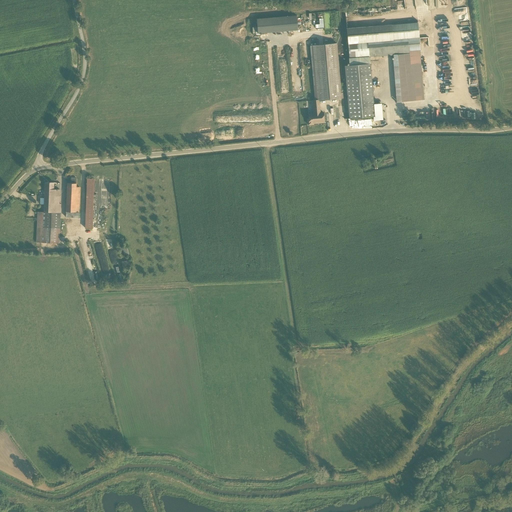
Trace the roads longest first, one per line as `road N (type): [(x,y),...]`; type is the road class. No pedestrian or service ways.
road 1 (tertiary): [(40,168),(366,132),(511,127)]
road 2 (unclassified): [(40,168),(40,152),(84,73),(73,0)]
road 3 (track): [(278,142),(269,39),(310,35)]
